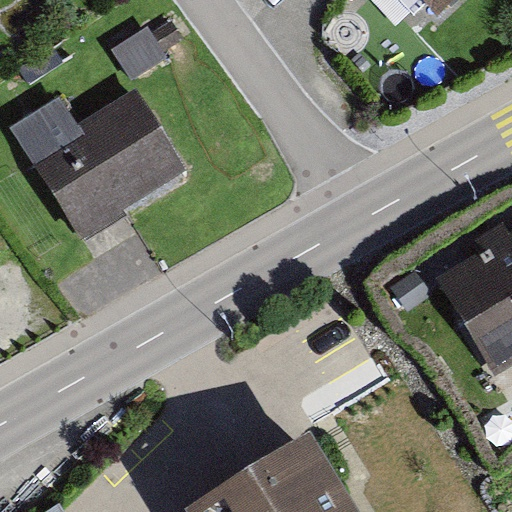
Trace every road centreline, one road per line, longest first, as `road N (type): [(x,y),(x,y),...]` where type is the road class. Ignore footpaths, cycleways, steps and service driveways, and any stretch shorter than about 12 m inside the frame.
road 1 (tertiary): [(361,221),(0,426)]
road 2 (residential): [(205,0),(361,221)]
road 3 (tertiary): [(511,138),(361,221)]
